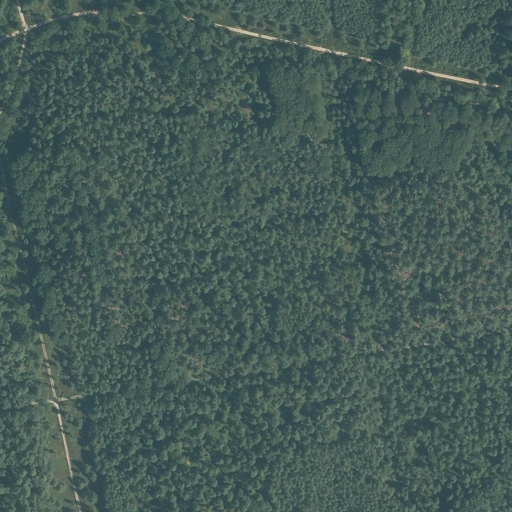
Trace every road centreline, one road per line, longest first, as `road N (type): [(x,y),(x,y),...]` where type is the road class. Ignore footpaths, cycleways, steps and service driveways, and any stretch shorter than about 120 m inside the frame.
road 1 (track): [(511,88),(175,17),(76,15),(0,40)]
road 2 (track): [(511,329),(0,409)]
road 3 (track): [(0,159),(80,511)]
road 4 (track): [(16,0),(26,42),(0,117)]
